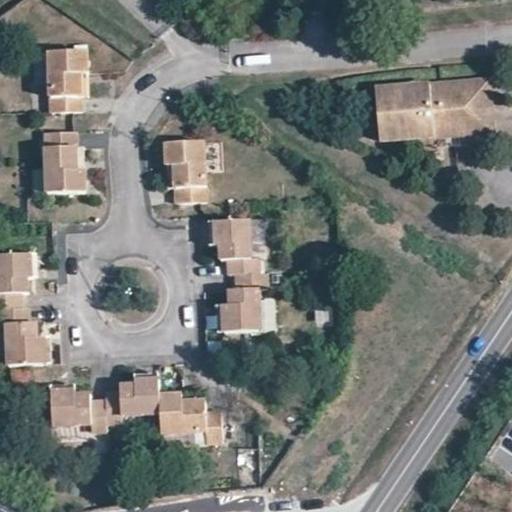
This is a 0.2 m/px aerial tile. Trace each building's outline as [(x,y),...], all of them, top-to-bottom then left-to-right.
[(79,100),(79,93),(78,73),(87,73),(86,52),(49,53),(51,112),(80,110),(79,100)] [(88,92),(87,73),(78,73),(79,93),(88,92)] [(438,85),(377,90),(381,140),(431,136),(489,131),(487,111),(481,111),(480,105),(491,103),(489,81),(438,85)] [(493,131),(489,131),(431,136),(432,148),(494,142),(493,131)] [(47,135),(48,195),(86,194),(85,171),(77,171),(77,149),(76,141),(76,134),(47,135)] [(202,142),(166,144),(167,154),(167,166),(175,166),(176,188),(176,202),(204,201),(202,142)] [(85,149),(77,149),(77,171),(85,171),(85,149)] [(168,189),(176,188),(175,166),(167,166),(168,189)] [(216,224),(217,247),(222,247),(223,253),(223,261),(230,260),(231,276),(236,276),(260,274),(259,259),(250,259),(249,222),(216,224)] [(0,257),(0,284),(1,296),(0,296),(0,310),(0,311),(23,309),(23,294),(29,294),(29,284),(28,278),(34,278),(33,255),(0,257)] [(222,307),(224,333),(264,331),(260,291),(268,290),(267,274),(260,274),(236,276),(238,292),(229,292),(230,298),(231,306),(222,307)] [(8,326),(10,365),(48,365),(47,337),(37,338),(37,331),(37,325),(31,325),(30,309),(23,309),(0,311),(1,326),(8,326)] [(109,399),(111,425),(124,424),(124,417),(161,414),(160,392),(159,379),(137,380),(137,384),(129,385),(122,385),(123,394),(109,394),(109,399)] [(54,392),(56,427),(94,425),(95,432),(111,431),(111,425),(109,399),(92,401),(91,394),(83,395),(76,395),(76,391),(54,392)] [(160,392),(161,414),(162,435),(206,433),(207,445),(222,444),(220,416),(205,417),(204,405),(183,407),(182,400),(182,391),(172,391),(160,392)]
